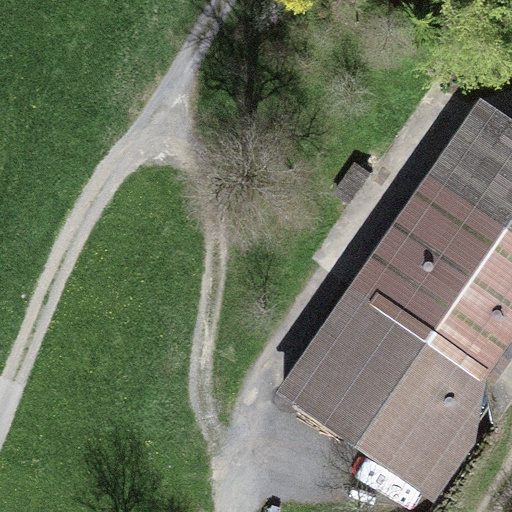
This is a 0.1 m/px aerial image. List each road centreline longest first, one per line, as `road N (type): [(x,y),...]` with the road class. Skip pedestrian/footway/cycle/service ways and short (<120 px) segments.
road 1 (track): [(0,401),(79,218),(229,0)]
road 2 (track): [(266,364),(235,511)]
